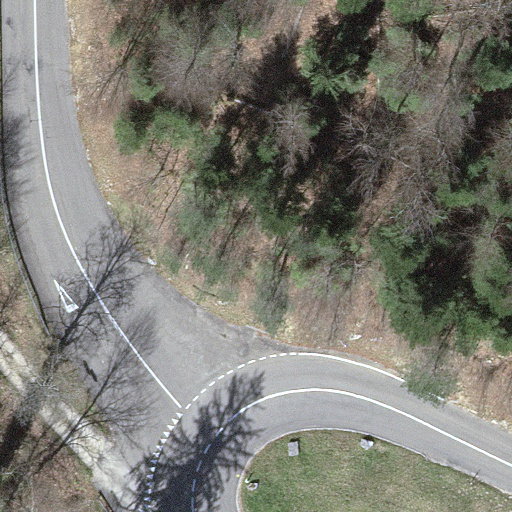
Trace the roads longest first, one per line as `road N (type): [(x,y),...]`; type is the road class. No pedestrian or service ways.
road 1 (tertiary): [(210,440),(113,320),(59,220),(38,114),(34,0)]
road 2 (secondary): [(210,440),(263,397),(332,389),(369,397),(511,464)]
road 3 (track): [(179,511),(72,438),(0,352)]
